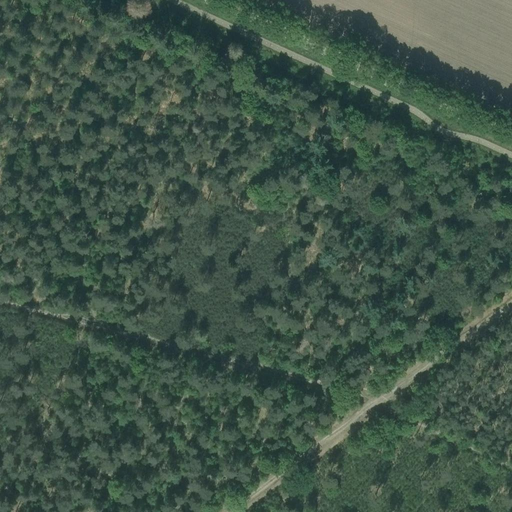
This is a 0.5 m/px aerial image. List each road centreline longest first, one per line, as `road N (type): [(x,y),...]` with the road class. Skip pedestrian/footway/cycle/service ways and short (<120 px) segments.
road 1 (track): [(511,464),(384,396),(0,302)]
road 2 (track): [(511,303),(231,511)]
road 3 (tertiary): [(511,137),(209,0)]
